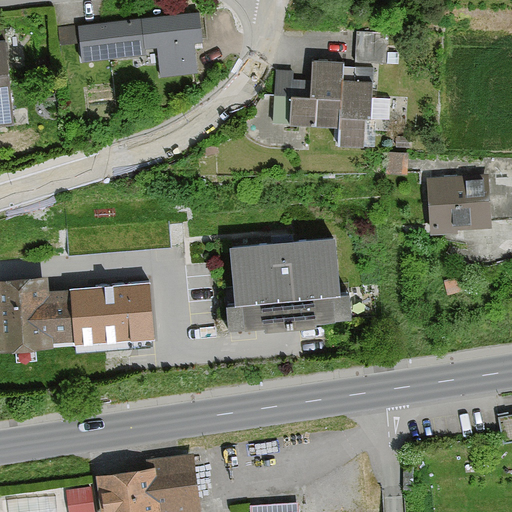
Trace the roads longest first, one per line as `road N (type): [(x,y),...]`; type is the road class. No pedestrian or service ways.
road 1 (secondary): [(384,390),(0,447)]
road 2 (residential): [(274,0),(252,77),(223,107),(149,150),(0,195)]
road 3 (residential): [(276,343),(173,352),(167,263),(0,274)]
road 4 (secondary): [(511,370),(384,390)]
road 5 (unclassified): [(384,390),(394,511)]
